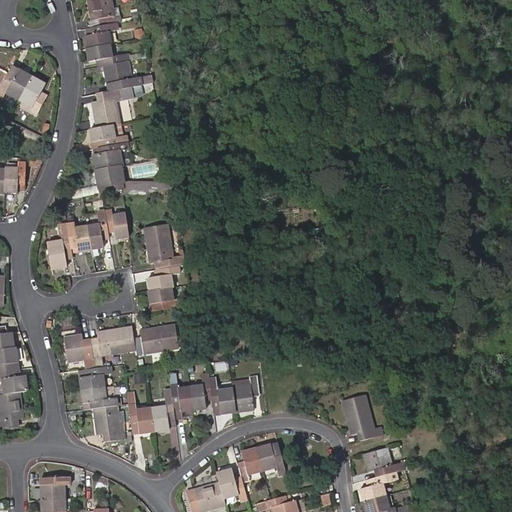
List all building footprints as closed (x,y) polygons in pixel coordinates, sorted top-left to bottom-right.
[(111,0),(86,0),(91,19),(98,18),(99,26),(116,22),(121,21),(120,14),(114,15),(111,0)] [(116,22),(99,26),(88,28),(89,34),(85,35),(88,47),(109,43),(111,43),(109,31),(117,29),(116,22)] [(109,43),(88,47),(86,48),(89,61),(97,59),(98,66),(102,65),(118,62),(117,55),(112,56),(109,43)] [(118,62),(102,65),(106,83),(112,82),(114,89),(132,86),(141,84),(140,77),(131,78),(128,60),(118,62)] [(11,78),(6,76),(0,85),(0,96),(2,97),(5,92),(18,99),(32,76),(17,68),(11,78)] [(44,83),(32,76),(18,99),(31,106),(30,109),(35,112),(45,95),(39,91),(44,83)] [(132,86),(114,89),(96,92),(98,100),(91,101),(95,127),(120,122),(116,101),(134,97),(132,86)] [(120,122),(95,127),(89,128),(93,148),(102,146),(122,142),(120,137),(123,137),(120,122)] [(122,142),(102,146),(103,153),(94,155),(96,170),(121,165),(131,163),(126,142),(122,142)] [(28,166),(38,167),(41,159),(28,158),(28,166)] [(5,167),(5,168),(4,191),(16,192),(16,182),(23,182),(24,163),(17,162),(17,167),(5,167)] [(121,165),(96,170),(94,170),(99,194),(102,193),(122,189),(127,188),(148,188),(148,182),(124,180),(121,165)] [(111,210),(104,211),(108,230),(114,229),(116,237),(129,235),(125,212),(112,214),(111,210)] [(99,223),(87,225),(91,248),(103,246),(102,237),(108,236),(108,230),(104,211),(98,212),(99,223)] [(72,223),(66,224),(69,243),(76,242),(77,251),(91,248),(87,225),(73,227),(72,223)] [(71,254),(71,252),(69,243),(66,224),(59,225),(62,239),(45,243),(50,269),(66,266),(64,255),(71,254)] [(156,269),(174,266),(168,224),(144,228),(150,263),(156,262),(156,269)] [(76,242),(69,243),(71,252),(77,251),(76,242)] [(174,266),(156,269),(155,270),(156,276),(147,278),(149,290),(172,287),(173,287),(171,274),(175,273),(174,266)] [(172,287),(149,290),(148,290),(150,303),(159,302),(160,309),(180,306),(179,299),(173,300),(172,287)] [(160,309),(159,302),(150,303),(151,310),(160,309)] [(140,337),(133,338),(135,350),(135,354),(179,347),(175,324),(139,330),(140,337)] [(0,348),(13,347),(11,332),(6,332),(5,326),(0,326),(0,348)] [(90,338),(90,339),(94,368),(101,367),(100,356),(135,350),(133,338),(131,326),(96,332),(97,337),(90,338)] [(86,369),(94,368),(90,339),(81,340),(81,334),(63,337),(67,361),(85,358),(86,369)] [(13,347),(0,348),(0,371),(17,369),(14,347),(13,347)] [(94,368),(86,369),(78,370),(81,389),(105,386),(103,374),(111,373),(111,366),(101,367),(94,368)] [(17,369),(0,371),(0,378),(1,378),(3,393),(19,391),(27,390),(25,375),(18,375),(17,369)] [(171,389),(173,411),(181,410),(193,409),(190,386),(178,387),(175,372),(169,373),(171,389)] [(190,386),(193,409),(205,407),(204,398),(211,398),(209,379),(208,372),(201,373),(203,384),(190,386)] [(233,387),(236,411),(253,408),(252,396),(259,395),(256,375),(248,376),(249,379),(232,381),(233,387)] [(236,411),(233,387),(218,389),(216,378),(209,379),(211,398),(212,405),(219,404),(221,413),(236,411)] [(106,399),(105,386),(81,389),(83,409),(93,408),(117,405),(119,404),(118,397),(111,398),(106,399)] [(150,407),(154,431),(168,429),(167,420),(174,419),(173,411),(171,389),(163,390),(165,405),(150,407)] [(19,391),(3,393),(0,393),(0,428),(18,426),(18,419),(23,418),(19,391)] [(358,439),(382,433),(380,425),(373,427),(364,394),(341,399),(350,433),(356,432),(358,439)] [(139,433),(154,431),(150,407),(136,409),(134,395),(127,396),(131,425),(137,424),(139,433)] [(219,404),(212,405),(213,413),(221,413),(219,404)] [(117,405),(93,408),(97,433),(102,433),(120,430),(118,411),(117,405)] [(182,418),(181,410),(173,411),(174,419),(182,418)] [(122,411),(118,411),(120,430),(102,433),(103,441),(125,439),(122,411)] [(175,428),(174,419),(167,420),(168,429),(175,428)] [(281,454),(274,456),(270,445),(269,443),(256,447),(262,469),(276,465),(277,471),(284,469),(281,454)] [(277,443),(270,445),(274,456),(281,454),(277,443)] [(236,461),(241,476),(242,480),(248,479),(247,473),(262,469),(256,447),(241,451),(243,459),(236,461)] [(394,472),(405,469),(404,465),(403,461),(390,464),(385,447),(362,453),(366,470),(373,468),(376,477),(394,472)] [(245,493),(242,480),(241,476),(234,478),(231,468),(216,471),(218,481),(223,497),(238,493),(238,495),(245,493)] [(394,472),(376,477),(366,479),(368,485),(359,487),(363,501),(386,495),(382,482),(396,479),(394,472)] [(49,484),(40,485),(41,500),(65,499),(64,483),(70,483),(69,476),(48,477),(49,484)] [(193,511),(224,503),(223,497),(218,481),(193,489),(194,494),(187,497),(191,511),(193,511)] [(272,511),(295,511),(297,511),(304,510),(301,499),(294,501),(294,500),(286,502),(284,495),(270,498),(264,500),(266,507),(271,505),(272,511)] [(386,495),(363,501),(366,511),(408,511),(416,510),(414,503),(389,509),(386,495)] [(65,499),(41,500),(41,511),(74,511),(75,511),(66,511),(65,499)]
